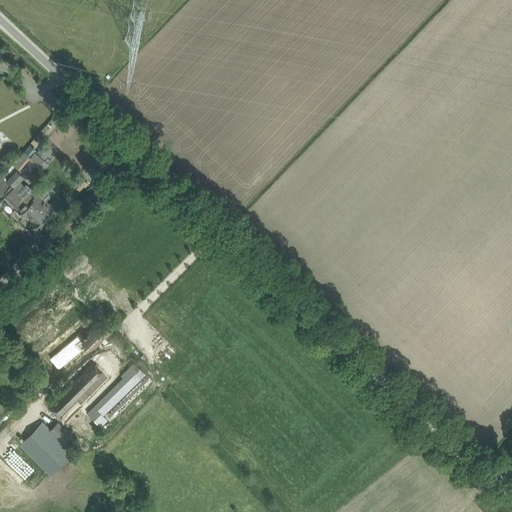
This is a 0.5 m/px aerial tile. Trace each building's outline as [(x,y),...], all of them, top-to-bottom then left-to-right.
[(29,155),(29,156),(45,169),(49,164),(49,163),(46,161),(37,153),(35,152),(34,150),(29,155)] [(24,151),(12,165),(16,168),(17,169),(29,156),(29,155),(25,151),(24,151)] [(16,168),(6,179),(14,186),(23,175),(16,168)] [(0,193),(9,183),(2,178),(1,179),(0,178),(0,193)] [(18,193),(18,194),(26,201),(25,201),(30,206),(32,203),(38,209),(42,212),(44,211),(53,219),(63,209),(55,200),(50,205),(44,199),(47,196),(39,187),(35,192),(27,184),(18,193)] [(32,223),(40,232),(53,219),(44,211),(42,212),(38,209),(32,203),(30,206),(25,201),(17,209),(26,218),(27,216),(33,222),(32,223)] [(117,327),(116,325),(109,317),(77,345),(84,353),(86,354),(91,350),(91,351),(113,332),(113,331),(117,327)] [(49,407),(64,422),(72,415),(69,412),(74,407),(77,409),(109,376),(104,372),(109,367),(107,365),(100,358),(95,363),(93,362),(49,407)] [(123,378),(87,413),(101,426),(107,420),(103,416),(146,374),(134,363),(125,372),(121,376),(123,378)] [(69,447),(77,439),(58,421),(50,429),(43,422),(21,443),(52,474),(74,451),(69,447)]
